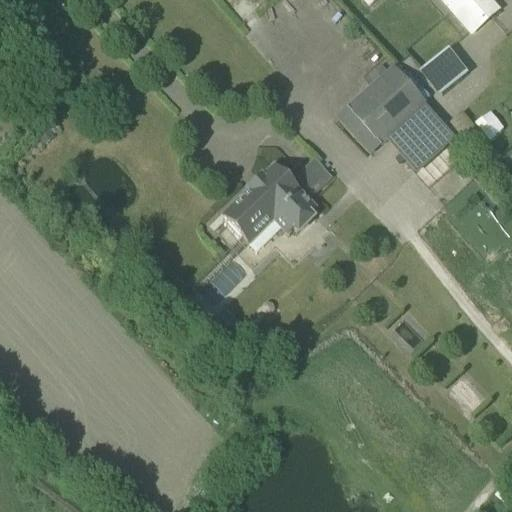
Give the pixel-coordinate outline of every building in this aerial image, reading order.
[(436,0),(471,39),(500,14),(487,0),(358,0),(367,10),(378,0),(436,0)] [(440,95),(470,81),(456,52),(426,67),(440,95)] [(347,111),(336,121),(369,159),(388,142),(406,163),(417,175),(456,141),(393,69),(346,110),(347,111)] [(42,147),(52,140),(45,131),(36,139),(42,147)] [(482,138),(469,149),(487,169),(500,158),(482,138)] [(299,176),(314,194),(332,178),(317,160),(299,176)] [(226,228),(224,230),(245,253),(270,228),(284,243),(314,214),(273,172),(261,184),(258,181),(245,194),(248,198),(221,223),(226,228)] [(463,175),(457,181),(462,186),(468,180),(463,175)] [(230,264),(203,294),(215,305),(242,275),(230,264)] [(229,328),(217,340),(228,351),(240,340),(229,328)]
